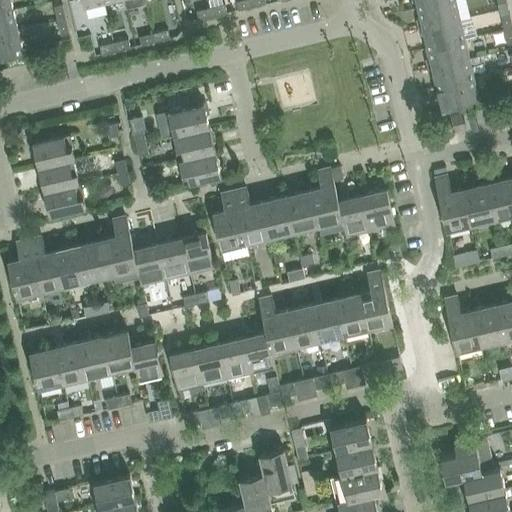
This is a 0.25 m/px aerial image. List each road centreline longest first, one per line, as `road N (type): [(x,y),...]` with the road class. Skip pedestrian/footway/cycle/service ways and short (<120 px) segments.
road 1 (residential): [(0,471),(148,432),(180,440),(386,394)]
road 2 (residential): [(0,107),(355,21)]
road 3 (residential): [(426,384),(412,303),(436,239),(417,161)]
road 4 (residential): [(355,21),(391,49),(417,161)]
road 5 (residential): [(414,511),(386,394)]
